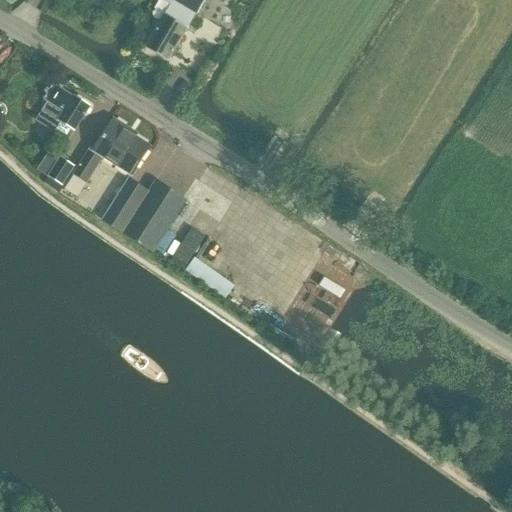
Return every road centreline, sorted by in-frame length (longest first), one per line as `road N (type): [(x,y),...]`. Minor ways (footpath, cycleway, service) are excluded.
road 1 (tertiary): [(511,344),(0,20)]
road 2 (track): [(364,250),(511,14)]
